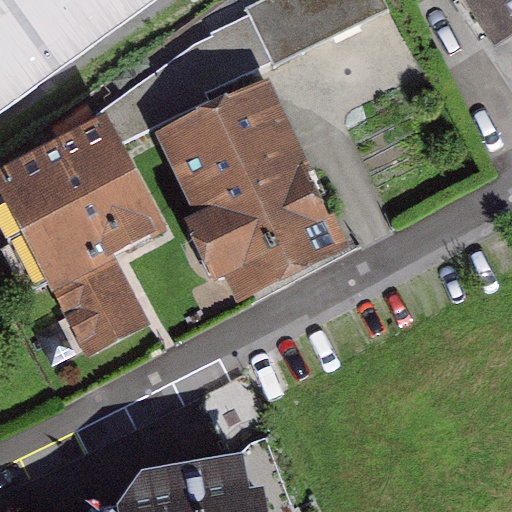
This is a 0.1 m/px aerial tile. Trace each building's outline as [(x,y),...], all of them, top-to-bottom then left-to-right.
[(0,0),(0,118),(166,0),(0,0)] [(403,1),(402,0),(261,0),(236,14),(263,72),(403,1)] [(511,0),(467,0),(499,50),(511,41),(511,0)] [(281,81),(168,130),(239,295),(352,246),(281,81)] [(121,107),(0,164),(0,179),(84,355),(146,326),(122,277),(188,246),(121,107)]
